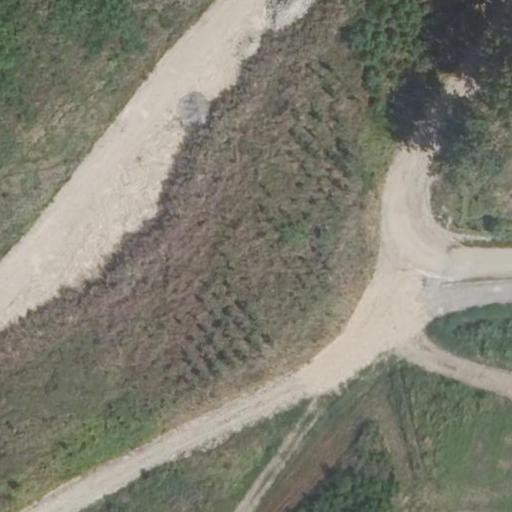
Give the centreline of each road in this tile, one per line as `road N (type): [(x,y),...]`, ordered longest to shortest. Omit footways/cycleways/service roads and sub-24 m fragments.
road 1 (track): [(76,511),(315,361),(417,279)]
road 2 (track): [(255,0),(187,70),(32,277),(0,303)]
